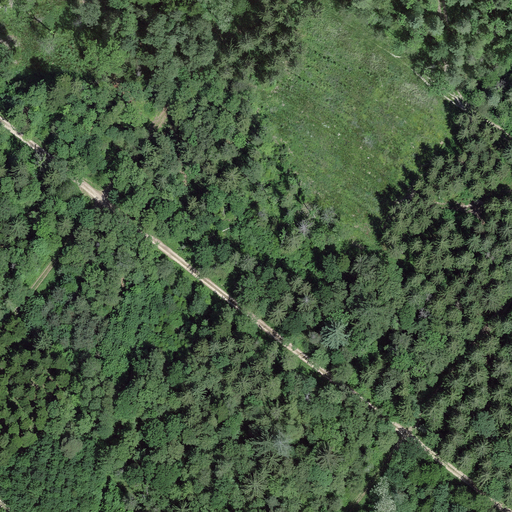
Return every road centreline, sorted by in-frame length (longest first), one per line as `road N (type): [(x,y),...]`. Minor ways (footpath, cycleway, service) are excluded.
road 1 (track): [(506,511),(0,123)]
road 2 (track): [(347,511),(511,294)]
road 3 (track): [(511,153),(304,0)]
road 4 (track): [(256,0),(101,199)]
road 5 (track): [(0,332),(101,199)]
